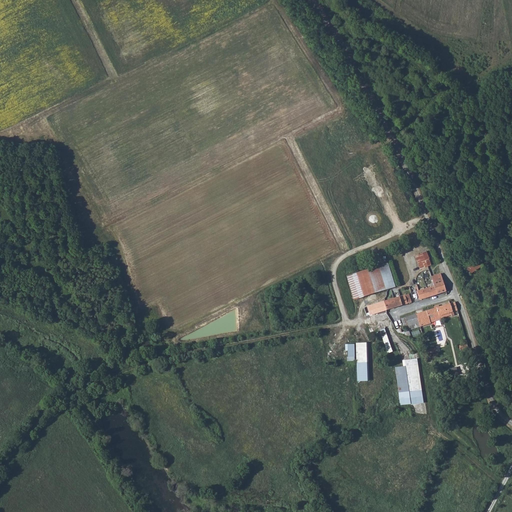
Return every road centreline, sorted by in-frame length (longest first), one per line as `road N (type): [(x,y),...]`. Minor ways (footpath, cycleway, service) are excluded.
road 1 (track): [(388,316),(162,357),(72,391),(0,468)]
road 2 (unclassified): [(455,293),(404,163),(311,0)]
road 3 (unclassified): [(511,422),(489,396),(455,293)]
